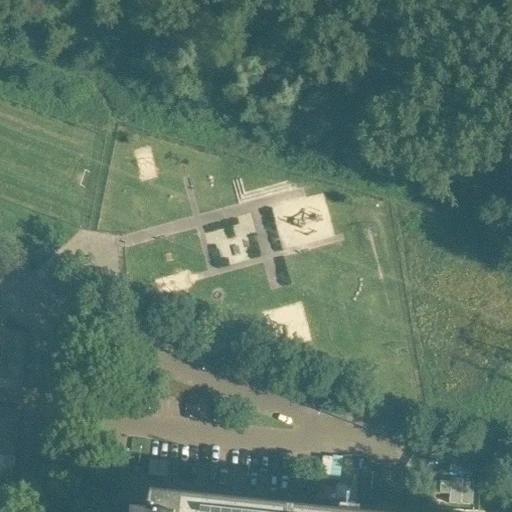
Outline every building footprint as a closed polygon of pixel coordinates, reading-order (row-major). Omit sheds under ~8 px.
[(279,347),(310,339),(302,306),(282,310),(285,323),(274,326),(279,347)] [(121,334),(131,338),(139,315),(129,311),(121,334)] [(139,315),(131,338),(141,342),(150,319),(139,315)] [(160,323),(150,319),(141,342),(152,346),(160,323)] [(152,346),(161,350),(170,327),(160,323),(152,346)] [(181,332),(170,327),(161,350),(172,354),(181,332)] [(28,333),(4,331),(3,344),(27,346),(28,333)] [(172,354),(183,358),(191,336),(181,332),(172,354)] [(191,336),(183,358),(193,362),(202,340),(191,336)] [(213,344),(202,340),(193,362),(204,367),(213,344)] [(3,344),(1,355),(25,358),(27,346),(3,344)] [(223,348),(213,344),(204,367),(215,371),(223,348)] [(215,371),(226,375),(235,353),(223,348),(215,371)] [(226,375),(237,379),(246,357),(235,353),(226,375)] [(1,361),(0,368),(24,371),(25,358),(1,355),(1,361)] [(237,379),(247,383),(256,361),(246,357),(237,379)] [(247,383),(258,388),(267,365),(256,361),(247,383)] [(276,369),(267,365),(258,388),(267,391),(276,369)] [(0,368),(0,369),(0,379),(23,382),(24,371),(0,368)] [(267,391),(279,396),(287,373),(276,369),(267,391)] [(279,396),(289,400),(298,377),(287,373),(279,396)] [(289,400),(300,404),(308,381),(298,377),(289,400)] [(0,392),(21,394),(23,382),(0,379),(0,392)] [(300,404),(310,408),(319,386),(308,381),(300,404)] [(310,408),(320,412),(329,390),(319,386),(310,408)] [(320,412),(331,416),(340,394),(329,390),(320,412)] [(0,402),(20,405),(21,394),(0,392),(0,402)] [(331,416),(341,420),(350,398),(340,394),(331,416)] [(341,420),(352,424),(361,402),(350,398),(341,420)] [(352,424),(362,428),(371,406),(361,402),(352,424)] [(362,428),(373,433),(382,410),(378,409),(371,406),(362,428)] [(0,408),(0,422),(18,424),(20,411),(0,408)] [(373,433),(383,437),(392,414),(382,410),(373,433)] [(383,437),(394,441),(403,418),(392,414),(383,437)] [(394,441),(404,445),(413,422),(403,418),(394,441)] [(18,424),(0,422),(0,434),(17,436),(18,424)] [(413,422),(404,445),(415,449),(424,427),(413,422)] [(0,446),(16,448),(17,436),(0,434),(0,446)] [(0,446),(0,458),(15,460),(16,448),(0,446)] [(0,470),(13,471),(15,460),(0,458),(0,470)] [(0,480),(12,482),(13,471),(0,470),(0,480)] [(133,502),(133,503),(131,511),(176,511),(155,510),(155,505),(133,502)]
